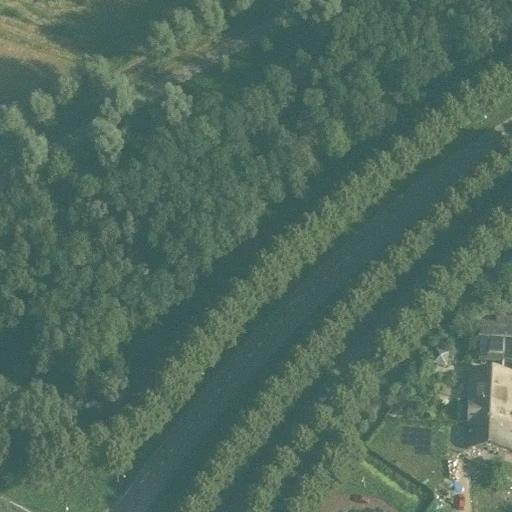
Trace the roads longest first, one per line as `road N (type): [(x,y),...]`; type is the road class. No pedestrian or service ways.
road 1 (secondary): [(511,134),(428,187),(321,283),(197,422),(132,511)]
road 2 (secondary): [(231,511),(511,197)]
road 3 (unclassified): [(0,185),(327,0)]
